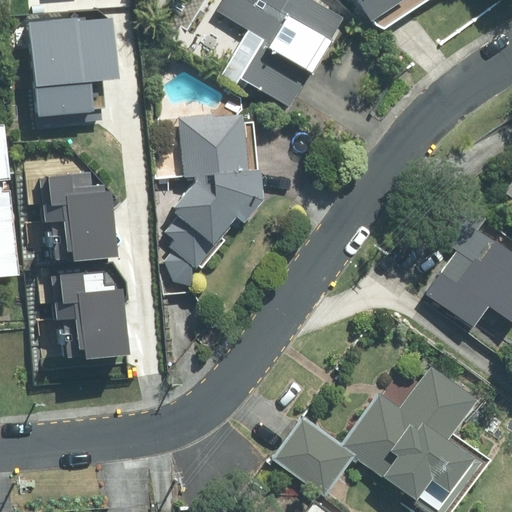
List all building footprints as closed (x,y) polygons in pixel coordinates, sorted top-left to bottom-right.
[(12,78),(93,69),(95,86),(131,82),(126,37),(113,38),(107,39),(102,0),(9,0),(3,1),(12,78)] [(338,18),(307,0),(203,0),(218,9),(212,19),(242,37),(217,78),(231,87),(235,79),(284,108),(338,18)] [(347,0),(364,27),(391,10),(396,18),(425,0),(347,0)] [(186,176),(187,184),(166,207),(178,218),(160,236),(172,247),(155,266),(177,286),(210,250),(212,251),(255,204),(255,115),(169,116),(171,177),(186,176)] [(0,276),(10,276),(5,180),(2,127),(0,127),(0,276)] [(511,224),(511,173),(496,196),(511,207),(511,215),(508,221),(511,224)] [(511,318),(511,258),(464,225),(415,294),(465,329),(481,306),(508,325),(511,318)] [(88,237),(37,240),(41,300),(64,299),(65,305),(84,304),(85,321),(127,319),(124,259),(89,261),(88,237)] [(296,418),(267,459),(320,496),(348,457),(423,510),(421,511),(447,511),(481,465),(442,437),(469,399),(422,366),(389,412),(369,397),(334,445),(296,418)]
